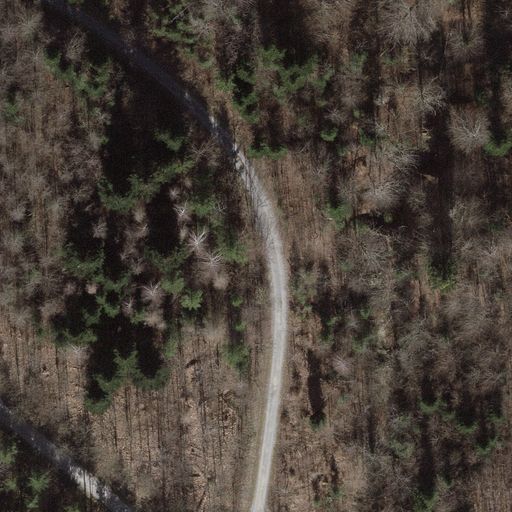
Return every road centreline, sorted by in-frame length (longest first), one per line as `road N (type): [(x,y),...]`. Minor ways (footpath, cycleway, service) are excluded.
road 1 (track): [(49,0),(154,70),(246,173),(279,270),(258,511)]
road 2 (track): [(0,411),(123,511)]
